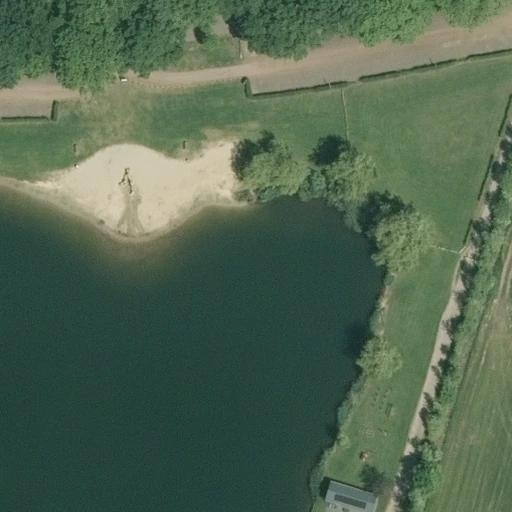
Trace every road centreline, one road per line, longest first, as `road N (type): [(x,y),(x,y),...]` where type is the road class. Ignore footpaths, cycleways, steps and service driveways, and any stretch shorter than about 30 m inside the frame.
road 1 (unclassified): [(131,41),(364,0)]
road 2 (unclassified): [(131,41),(0,48)]
